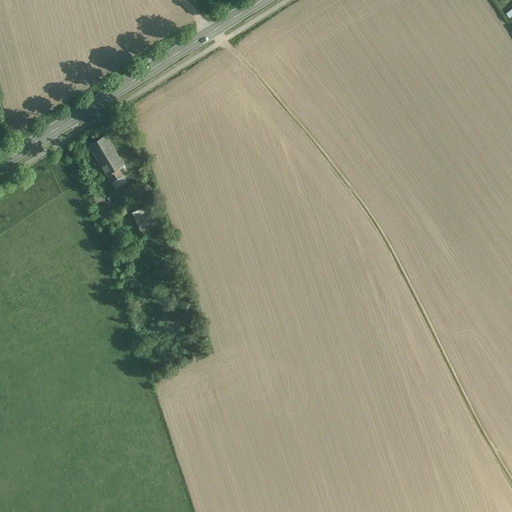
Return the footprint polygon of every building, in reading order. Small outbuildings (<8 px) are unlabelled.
[(128,172),(106,135),(89,145),(111,182),(114,181),(115,183),(119,181),(117,179),(128,172)] [(117,189),(106,196),(109,201),(121,194),(117,189)] [(101,192),(93,197),(96,204),(104,199),(101,192)] [(109,201),(97,209),(102,214),(121,202),(118,198),(121,196),(121,194),(109,201)] [(133,212),(141,231),(159,224),(151,204),(133,212)]
